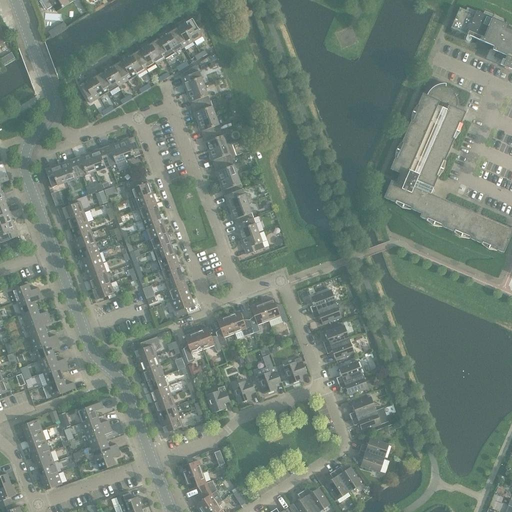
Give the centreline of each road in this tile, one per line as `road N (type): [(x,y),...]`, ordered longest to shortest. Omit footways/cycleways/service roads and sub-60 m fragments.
road 1 (residential): [(244,296),(213,307),(138,115)]
road 2 (tertiary): [(152,463),(124,388),(94,355),(53,251)]
road 3 (residential): [(244,296),(171,102)]
road 4 (residential): [(152,463),(323,386)]
road 5 (residential): [(247,511),(347,449),(323,386)]
road 6 (residential): [(500,85),(462,176),(511,198)]
road 7 (residential): [(323,386),(282,282),(244,296)]
road 8 (tertiary): [(53,251),(23,167),(47,117)]
road 9 (residential): [(35,505),(152,463)]
road 10 (tertiary): [(47,117),(50,94),(15,0)]
